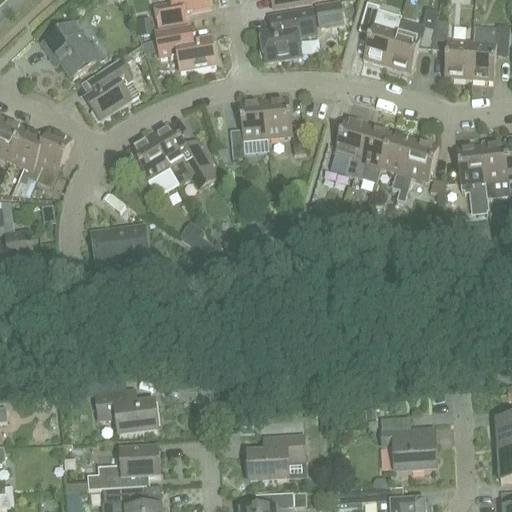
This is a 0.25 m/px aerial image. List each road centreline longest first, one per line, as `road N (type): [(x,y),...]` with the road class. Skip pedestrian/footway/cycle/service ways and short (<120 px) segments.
road 1 (residential): [(247,83),(341,86),(453,115),(511,108)]
road 2 (residential): [(0,303),(55,295),(69,285),(71,210),(107,143)]
road 3 (residential): [(107,143),(158,111),(247,83)]
road 4 (residential): [(455,511),(465,497),(459,393)]
road 5 (residential): [(213,511),(206,392)]
